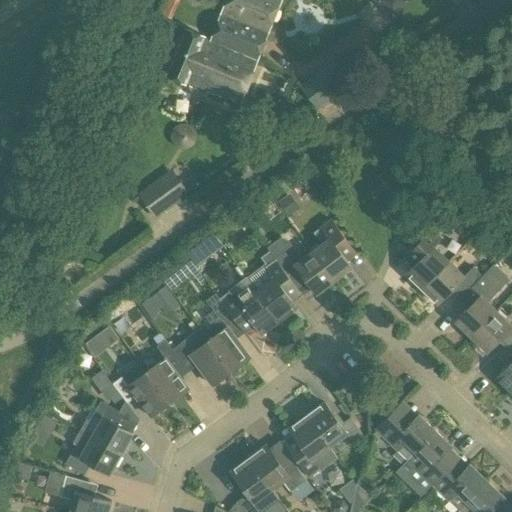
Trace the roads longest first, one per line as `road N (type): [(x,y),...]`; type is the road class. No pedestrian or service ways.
road 1 (unclassified): [(0,343),(64,316),(509,0)]
road 2 (residential): [(171,511),(186,463),(374,324),(511,458)]
road 3 (track): [(390,84),(511,214)]
